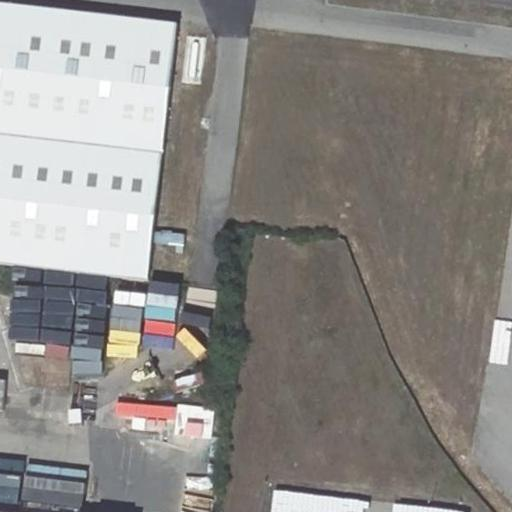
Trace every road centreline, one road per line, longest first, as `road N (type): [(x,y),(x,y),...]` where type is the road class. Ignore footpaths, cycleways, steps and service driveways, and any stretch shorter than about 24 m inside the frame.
road 1 (unknown): [(261,0),(365,26),(511,47)]
road 2 (unknown): [(0,447),(132,462)]
